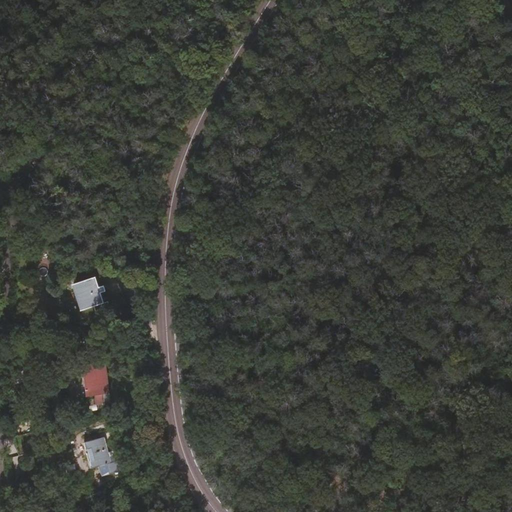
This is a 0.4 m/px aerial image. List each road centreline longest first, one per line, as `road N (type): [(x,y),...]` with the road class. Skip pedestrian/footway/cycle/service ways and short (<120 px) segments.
road 1 (secondary): [(270,0),(185,157),(164,264),(176,431),(215,511)]
road 2 (residential): [(0,321),(16,203),(38,166)]
